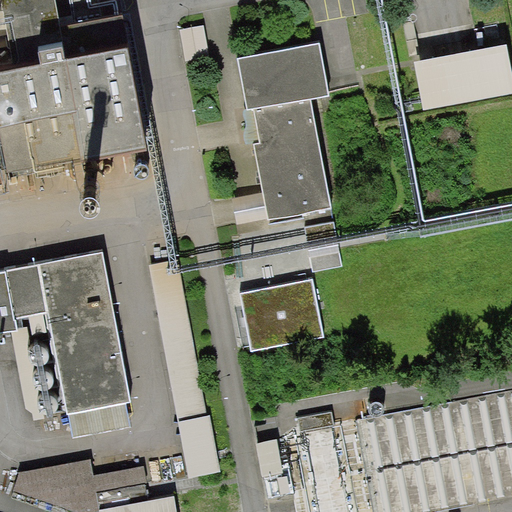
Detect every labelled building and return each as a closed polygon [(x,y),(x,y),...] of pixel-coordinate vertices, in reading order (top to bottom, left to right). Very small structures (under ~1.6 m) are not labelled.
[(0,0),(0,172),(149,143),(119,0),(0,0)] [(497,39),(402,60),(413,110),(508,89),(497,39)] [(312,40),(228,58),(264,221),(328,207),(304,98),(324,94),(312,40)] [(98,251),(0,267),(0,332),(12,331),(9,312),(45,306),(62,408),(122,398),(98,251)] [(511,386),(288,436),(304,511),(466,511),(511,502),(511,386)]
